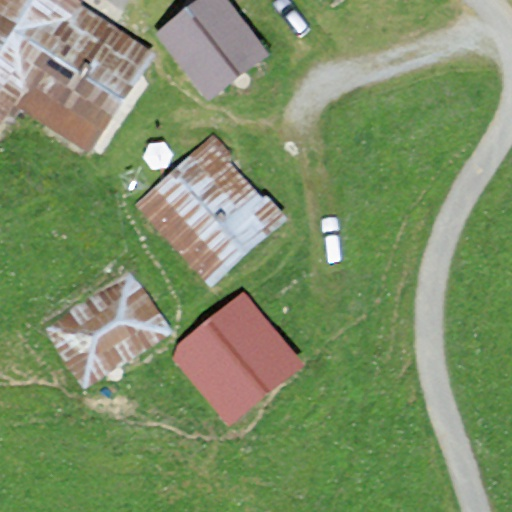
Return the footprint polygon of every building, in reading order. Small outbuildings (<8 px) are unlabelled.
[(161,52),(72,0),(0,0),(0,148),(22,112),(98,157),(161,52)] [(277,53),(232,0),(214,0),(168,39),(219,101),(277,53)] [(295,220),(219,140),(140,214),(217,294),(295,220)] [(176,339),(127,270),(47,327),(96,396),(176,339)] [(244,283),(170,349),(235,422),(309,356),(244,283)]
